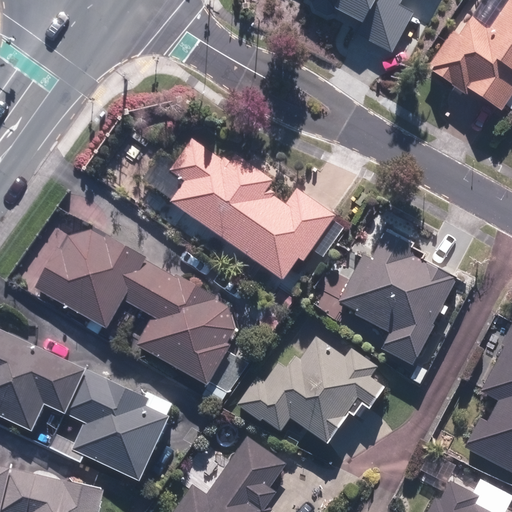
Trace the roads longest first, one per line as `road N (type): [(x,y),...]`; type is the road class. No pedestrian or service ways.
road 1 (residential): [(353,129),(309,125),(258,103),(106,0)]
road 2 (residential): [(171,0),(271,68),(325,92),(353,129)]
road 3 (secondary): [(104,0),(0,163)]
road 4 (residential): [(353,129),(511,215)]
